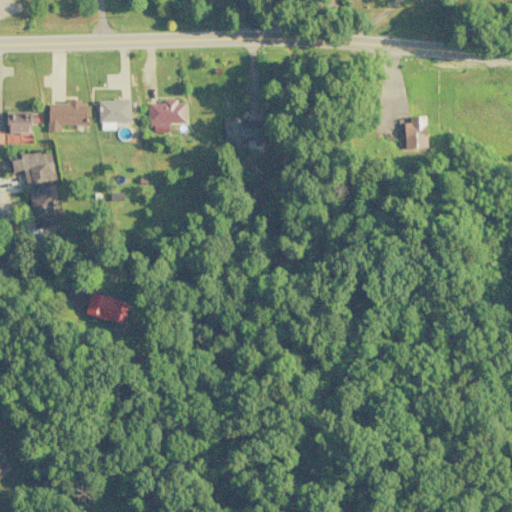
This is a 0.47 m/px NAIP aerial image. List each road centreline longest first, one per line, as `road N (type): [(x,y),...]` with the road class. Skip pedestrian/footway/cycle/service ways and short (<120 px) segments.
road 1 (tertiary): [(0,44),(287,39),(511,56)]
road 2 (residential): [(2,264),(152,411)]
